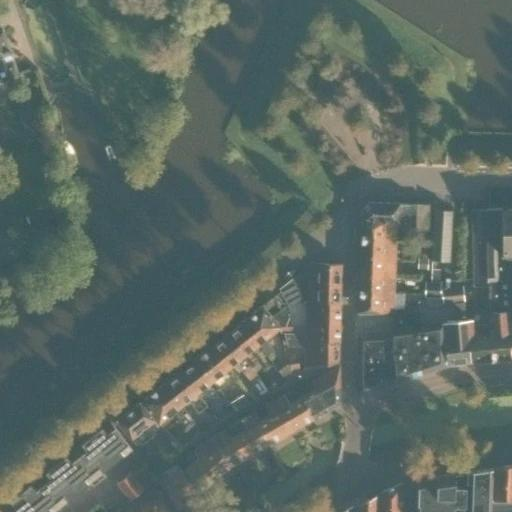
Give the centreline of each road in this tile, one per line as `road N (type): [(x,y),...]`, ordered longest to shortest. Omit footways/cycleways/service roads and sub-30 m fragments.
road 1 (unclassified): [(359,411),(349,392),(352,205)]
road 2 (unclassified): [(511,182),(374,181),(356,188),(352,205)]
road 3 (residential): [(350,492),(412,468),(511,452)]
road 4 (residential): [(511,369),(450,376),(359,411)]
